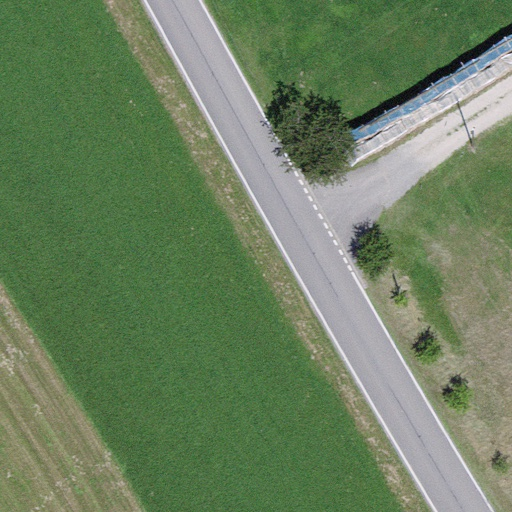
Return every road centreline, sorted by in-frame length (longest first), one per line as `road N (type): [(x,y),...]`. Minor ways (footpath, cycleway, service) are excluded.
road 1 (tertiary): [(173,0),(464,511)]
road 2 (track): [(299,230),(511,85)]
